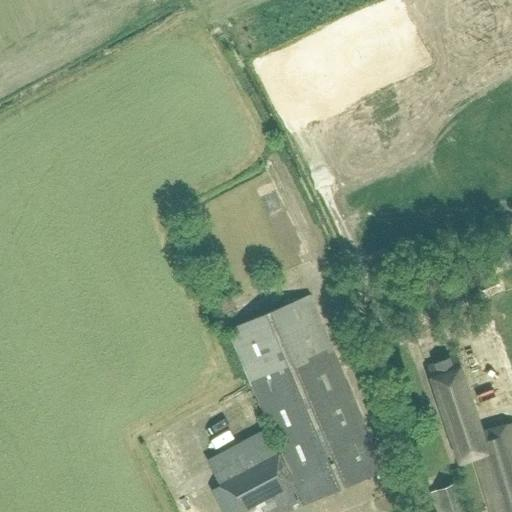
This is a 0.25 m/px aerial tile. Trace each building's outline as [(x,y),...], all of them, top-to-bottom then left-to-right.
[(213,222),(225,273),(252,267),(249,256),(266,252),(257,211),(213,222)] [(311,295),(227,330),(241,362),(280,452),(277,453),(266,428),(265,429),(207,460),(220,485),(211,491),(221,511),(289,511),(304,506),(386,471),(311,295)] [(511,511),(511,423),(483,436),(452,343),(423,353),(460,463),(474,458),(490,511),(511,511)] [(231,413),(243,407),(234,389),(188,412),(194,422),(227,406),(231,413)] [(214,445),(234,439),(231,429),(211,435),(214,445)] [(437,511),(459,511),(449,482),(429,489),(437,511)]
